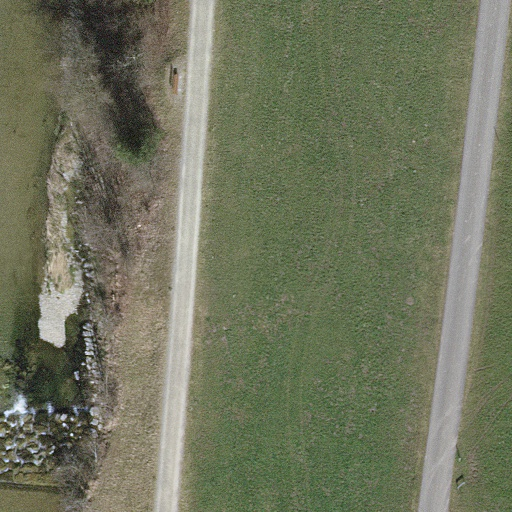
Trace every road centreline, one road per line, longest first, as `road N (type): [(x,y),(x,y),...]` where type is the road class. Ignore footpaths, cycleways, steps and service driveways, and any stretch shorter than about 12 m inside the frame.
road 1 (track): [(206,0),(165,511)]
road 2 (track): [(499,0),(444,450)]
